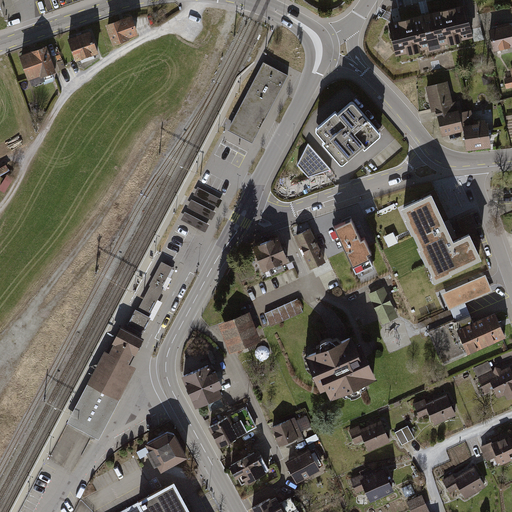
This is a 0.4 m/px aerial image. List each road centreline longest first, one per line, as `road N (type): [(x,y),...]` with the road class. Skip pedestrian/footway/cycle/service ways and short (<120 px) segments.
road 1 (tertiary): [(248,203),(165,361),(166,379),(237,511)]
road 2 (residential): [(248,203),(277,215),(402,172),(430,148)]
road 3 (tertiary): [(319,47),(248,203)]
road 4 (residential): [(511,421),(419,462),(440,511)]
road 5 (tertiary): [(127,0),(0,45)]
road 6 (residential): [(470,160),(511,281)]
